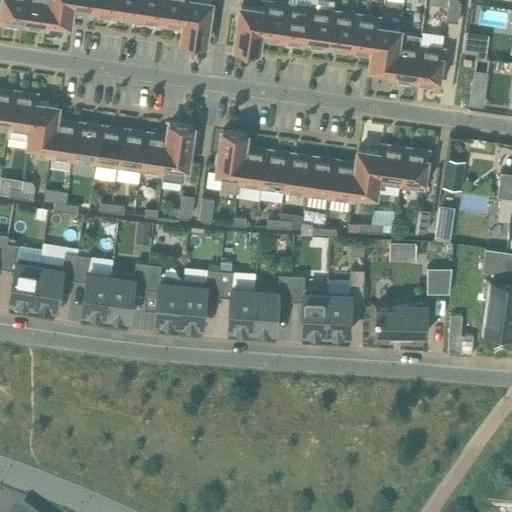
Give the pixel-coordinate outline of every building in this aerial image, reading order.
[(18,24),(23,24),(26,0),(2,0),(0,21),(12,23),(13,21),(18,22),(18,24)] [(47,28),(48,20),(47,20),(49,0),(26,0),(23,24),(35,26),(35,24),(41,25),(40,27),(47,28)] [(71,23),(73,9),(72,9),(72,0),(49,0),(47,20),(48,20),(71,23)] [(89,12),(94,13),(95,0),(72,0),(72,9),(73,9),(83,11),(83,9),(89,10),(89,12)] [(111,15),(117,16),(119,0),(95,0),(94,13),(106,14),(106,13),(111,13),(111,15)] [(134,19),(140,20),(142,0),(119,0),(117,16),(128,18),(129,16),(134,17),(134,19)] [(156,22),(163,23),(165,0),(142,0),(140,20),(151,21),(151,19),(157,20),(156,22)] [(179,25),(184,26),(185,26),(188,0),(165,0),(163,23),(174,25),(174,23),(179,24),(179,25)] [(212,0),(211,0),(188,0),(185,26),(184,26),(182,38),(206,42),(212,0)] [(271,38),(283,40),(288,3),(265,0),(264,5),(260,37),(261,37),(266,37),(266,35),(271,36),(271,38)] [(316,45),(328,47),(333,10),(334,10),(335,0),(312,0),(311,7),(305,43),(311,44),(311,42),(317,43),(316,45)] [(449,0),(447,20),(459,22),(461,2),(459,0),(449,0)] [(259,49),(261,37),(260,37),(264,5),(241,2),(235,46),(259,49)] [(294,42),(305,43),(311,7),(288,3),(283,40),(288,41),(289,39),(294,40),(294,42)] [(339,48),(351,50),(356,13),(334,10),(333,10),(328,47),(334,47),(334,45),(339,46),(339,48)] [(379,16),(356,13),(351,50),(356,51),(356,49),(362,49),(362,51),(372,53),(373,53),(377,24),(378,24),(379,16)] [(401,28),(378,24),(377,24),(373,53),(372,53),(370,67),(393,70),(394,70),(398,41),(399,41),(400,32),(401,28)] [(486,51),(489,31),(466,28),(463,49),(486,51)] [(442,46),(444,32),(423,29),(421,44),(442,46)] [(415,81),(421,45),(422,36),(400,32),(399,41),(398,41),(394,70),(393,70),(392,78),(398,79),(398,77),(404,78),(404,80),(415,81)] [(444,48),(421,45),(415,81),(421,82),(421,80),(426,81),(426,83),(439,85),(444,48)] [(0,125),(9,127),(14,90),(8,89),(8,91),(2,90),(3,88),(0,87),(0,125)] [(29,143),(31,130),(35,101),(36,101),(37,93),(31,92),(31,94),(25,93),(25,91),(14,90),(9,127),(7,141),(29,143)] [(488,93),(474,91),(472,103),(487,105),(488,93)] [(59,104),(36,101),(35,101),(31,130),(29,143),(52,146),(56,118),(59,104)] [(50,154),(74,157),(79,121),(73,120),(72,122),(67,121),(67,119),(56,118),(52,146),(50,154)] [(74,157),(96,160),(101,124),(95,123),(95,125),(89,125),(90,123),(79,121),(74,157)] [(169,134),(164,169),(167,170),(167,165),(188,168),(194,125),(170,121),(168,134),(169,134)] [(96,160),(119,163),(124,128),(118,127),(117,129),(112,128),(112,126),(101,124),(96,160)] [(119,163),(142,166),(146,131),(140,130),(140,132),(135,131),(135,129),(124,128),(119,163)] [(235,184),(237,175),(240,176),(244,145),(245,145),(247,133),(223,129),(217,172),(223,173),(221,189),(239,192),(240,185),(235,184)] [(142,166),(164,169),(169,134),(168,134),(163,133),(163,135),(157,135),(158,133),(146,131),(142,166)] [(381,181),(401,183),(406,146),(394,145),(394,147),(388,146),(389,144),(382,143),(381,151),(382,151),(376,196),(379,196),(381,181)] [(240,180),(262,184),(267,149),(255,147),(255,149),(250,148),(250,146),(245,145),(244,145),(240,176),(240,180)] [(411,147),(406,146),(401,183),(424,187),(429,150),(417,148),(416,150),(411,149),(411,147)] [(353,192),(376,196),(382,151),(381,151),(358,148),(356,162),(357,162),(353,192)] [(262,184),(285,187),(290,152),(278,150),(278,152),(272,151),(273,149),(267,149),(262,184)] [(285,187),(307,190),(312,155),(301,153),(300,155),(295,155),(295,153),(290,152),(285,187)] [(307,190),(330,193),(335,158),(323,157),(323,159),(318,158),(318,156),(312,155),(307,190)] [(446,156),(443,184),(463,185),(466,157),(446,156)] [(352,196),(353,192),(357,162),(356,162),(346,160),(346,162),(340,161),(340,159),(335,158),(330,193),(352,196)] [(511,162),(510,162),(508,179),(496,178),(493,202),(511,204),(511,162)] [(22,197),(23,189),(11,187),(10,195),(22,197)] [(35,191),(23,189),(22,197),(34,199),(35,191)] [(195,195),(183,193),(180,216),(188,217),(192,214),(195,195)] [(214,198),(203,196),(200,215),(203,220),(211,221),(214,198)] [(65,210),(67,201),(55,199),(54,208),(65,210)] [(79,203),(67,201),(65,210),(78,212),(79,203)] [(112,210),(113,202),(101,201),(100,209),(112,210)] [(125,204),(113,202),(112,210),(124,212),(125,204)] [(146,214),(158,216),(158,208),(146,207),(146,214)] [(502,249),(511,249),(511,208),(494,207),(491,230),(504,232),(502,249)] [(431,210),(419,208),(416,231),(424,232),(428,229),(431,210)] [(247,216),(235,215),(234,223),(246,224),(247,216)] [(280,226),(280,218),(268,217),(268,225),(280,226)] [(292,219),(280,218),(280,226),(292,227),(292,219)] [(150,244),(152,223),(138,222),(137,243),(150,244)] [(371,230),(372,222),(360,222),(360,230),(371,230)] [(384,223),(372,222),(371,230),(383,231),(384,223)] [(450,240),(452,225),(437,223),(435,238),(450,240)] [(313,233),(325,234),(325,226),(313,225),(313,233)] [(336,227),(325,226),(325,234),(336,234),(336,227)] [(0,266),(1,267),(6,241),(7,241),(9,233),(0,231),(0,266)] [(365,255),(365,240),(353,240),(353,255),(365,255)] [(20,243),(7,241),(6,241),(1,267),(16,270),(10,299),(15,300),(19,304),(26,305),(31,302),(34,303),(41,259),(18,256),(20,243)] [(62,277),(74,279),(78,253),(65,251),(64,262),(41,259),(34,303),(37,303),(41,308),(48,309),(53,306),(57,306),(62,277)] [(91,254),(78,253),(74,279),(87,280),(83,310),(87,311),(91,315),(98,316),(104,313),(107,313),(111,273),(89,270),(91,254)] [(511,289),(511,281),(511,274),(511,258),(482,258),(482,280),(497,280),(496,289),(492,289),(491,338),(501,338),(501,340),(511,339),(511,289)] [(134,287),(147,288),(149,262),(137,260),(135,272),(112,269),(111,273),(107,313),(110,314),(114,318),(121,319),(126,316),(130,316),(134,287)] [(149,262),(147,288),(159,290),(156,319),(160,320),(165,324),(172,325),(177,321),(180,321),(184,277),(161,275),(162,263),(149,262)] [(207,279),(184,277),(180,321),(183,322),(187,326),(194,327),(199,323),(203,324),(206,294),(219,295),(220,269),(208,268),(207,279)] [(350,290),(328,289),(326,331),(329,331),(334,335),(341,336),(346,332),(350,332),(351,302),(364,302),(364,268),(351,268),(350,290)] [(253,327),(256,285),(232,284),(233,269),(220,269),(219,295),(231,296),(229,326),(233,326),(238,330),(245,331),(250,327),(253,327)] [(428,269),(428,292),(448,292),(451,269),(428,269)] [(279,286),(256,285),(253,327),(256,328),(260,332),(267,332),(273,329),(277,329),(279,299),(291,300),(292,274),(279,273),(279,286)] [(305,274),(292,274),(291,300),(304,301),(303,330),(307,330),(311,335),(318,335),(323,331),(326,331),(328,289),(304,288),(305,274)] [(377,308),(377,332),(394,332),(394,338),(411,338),(411,332),(428,332),(428,303),(427,303),(427,308),(411,308),(411,303),(394,303),(394,308),(377,308)] [(449,311),(448,351),(473,352),(474,332),(462,331),(463,312),(449,311)]
